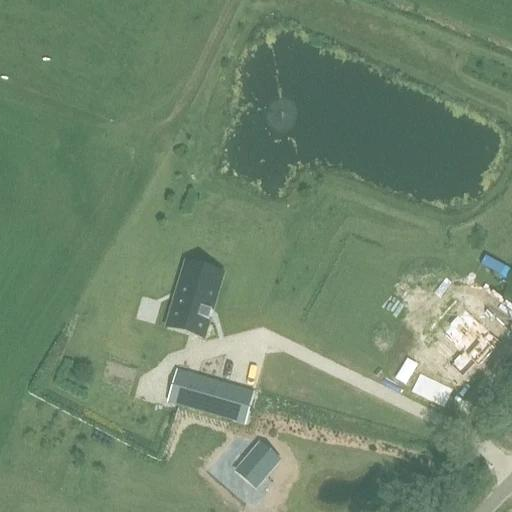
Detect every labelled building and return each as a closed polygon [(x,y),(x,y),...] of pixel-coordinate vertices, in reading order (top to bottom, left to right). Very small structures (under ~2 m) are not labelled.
[(436,299),(456,257),(321,193),(312,210),(308,208),(296,233),(436,299)] [(266,302),(268,313),(350,348),(352,362),(366,360),(367,369),(379,367),(397,375),(406,374),(404,349),(431,346),(430,332),(421,328),(420,319),(399,310),(396,289),(381,283),(370,284),(368,289),(350,291),(330,283),(339,282),(292,262),(283,281),(275,282),(266,302)] [(202,339),(218,287),(187,278),(179,307),(175,306),(168,329),(202,339)] [(462,301),(439,325),(468,353),(456,366),(469,379),(482,365),(484,368),(508,344),(462,301)] [(430,367),(416,382),(443,407),(456,392),(430,367)] [(177,372),(168,404),(245,426),(254,394),(177,372)] [(133,382),(115,445),(142,453),(160,389),(133,382)] [(238,472),(256,487),(278,462),(260,446),(238,472)] [(119,469),(113,508),(134,511),(141,472),(119,469)]
